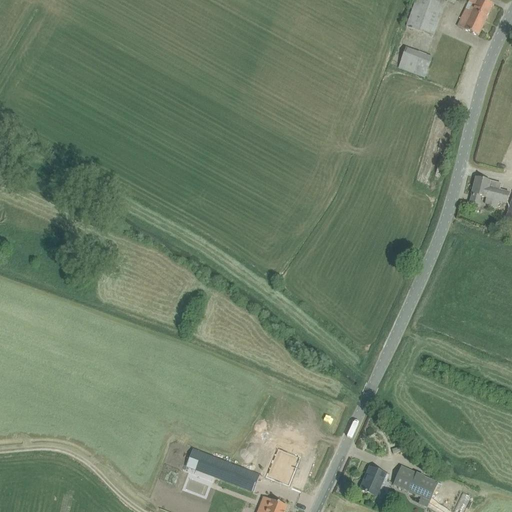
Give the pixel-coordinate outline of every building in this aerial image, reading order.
[(445,1),(443,0),(415,0),(406,27),(431,37),(445,1)] [(493,5),(484,0),(483,0),(471,0),(458,27),(478,36),(493,5)] [(479,203),(480,203),(481,197),(486,198),(485,204),(496,207),(498,202),(507,204),(510,193),(499,191),(501,184),(477,178),(470,204),(478,206),(479,203)] [(178,443),(169,466),(180,470),(189,448),(178,443)] [(400,450),(399,445),(387,447),(388,453),(400,450)] [(266,477),(289,487),(301,457),(278,447),(266,477)] [(253,493),(259,476),(193,450),(186,467),(253,493)] [(394,485),(421,498),(419,504),(427,508),(438,484),(402,467),(394,485)] [(362,491),(375,497),(382,480),(386,482),(388,476),(370,468),(366,476),(368,477),(362,491)] [(448,511),(451,511),(456,511),(462,496),(455,493),(448,511)] [(263,511),(285,511),(288,507),(264,498),(262,504),(264,505),(261,511),(263,511)]
